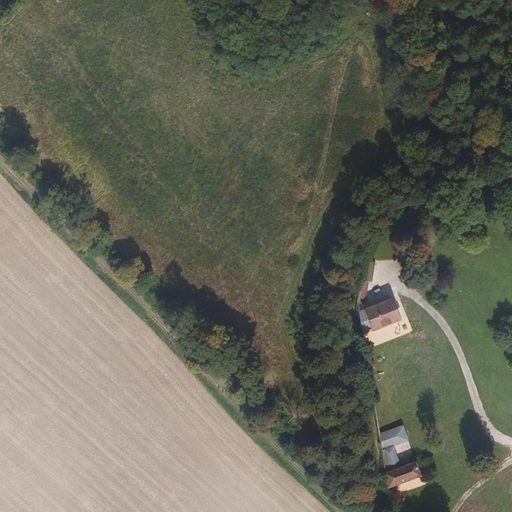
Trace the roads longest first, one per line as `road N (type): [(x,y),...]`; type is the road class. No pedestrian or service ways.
road 1 (track): [(379,0),(335,72),(265,349),(362,511)]
road 2 (track): [(380,511),(348,283),(356,251),(388,211),(511,131)]
road 3 (track): [(511,443),(482,419),(440,317),(376,268)]
